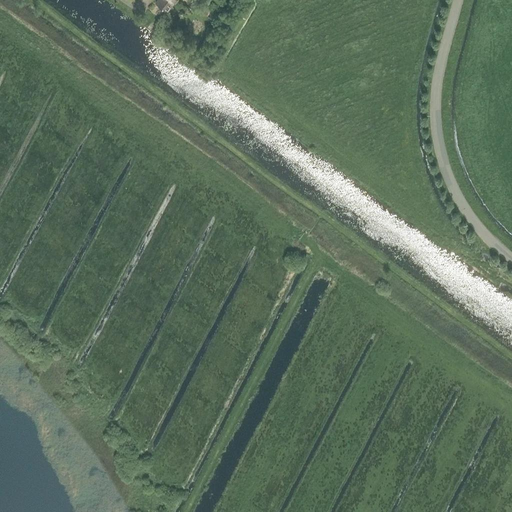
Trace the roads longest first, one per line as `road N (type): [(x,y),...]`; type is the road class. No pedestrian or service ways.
road 1 (track): [(320,218),(32,0)]
road 2 (track): [(185,511),(315,264),(306,237),(320,218)]
road 3 (tertiary): [(511,258),(465,211),(438,140),(437,84),(458,0)]
road 4 (track): [(511,358),(320,218)]
